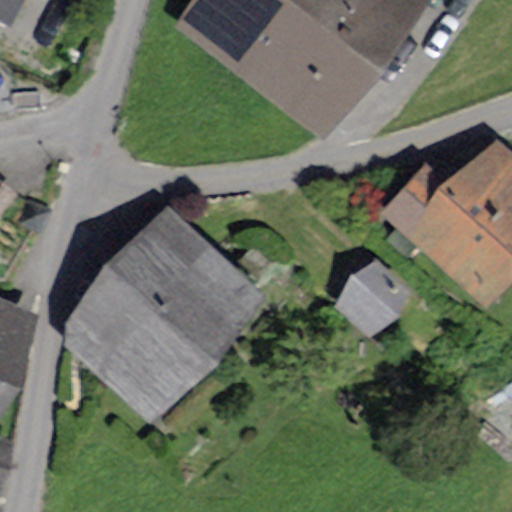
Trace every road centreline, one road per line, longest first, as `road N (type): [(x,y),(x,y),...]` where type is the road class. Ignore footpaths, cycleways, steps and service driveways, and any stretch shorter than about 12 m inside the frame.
road 1 (residential): [(511,116),(272,183),(82,200)]
road 2 (residential): [(29,511),(60,275),(82,200)]
road 3 (residential): [(100,129),(134,0)]
